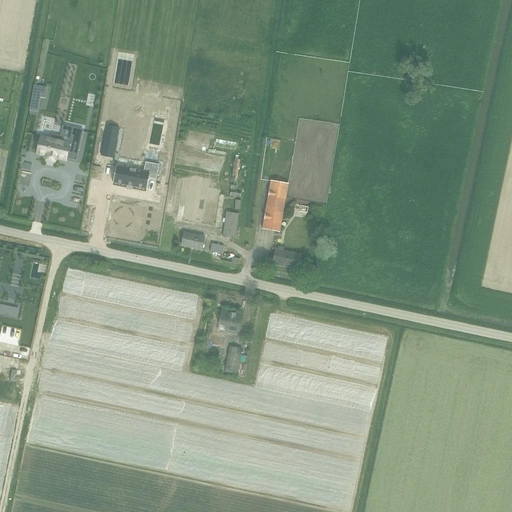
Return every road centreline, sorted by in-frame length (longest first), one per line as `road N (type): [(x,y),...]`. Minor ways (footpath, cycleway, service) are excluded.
road 1 (unclassified): [(511,341),(0,230)]
road 2 (track): [(1,511),(31,369)]
